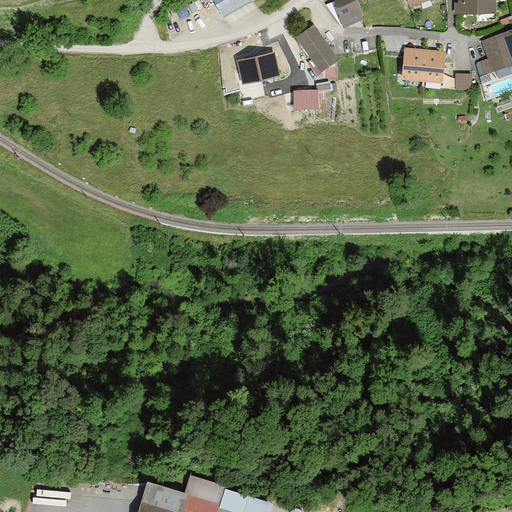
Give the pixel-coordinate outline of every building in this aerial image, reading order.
[(213,0),(223,17),(251,0),(213,0)] [(358,0),(349,0),(334,5),(340,25),(364,18),(358,0)] [(495,12),(494,0),(456,0),(457,14),(495,12)] [(314,23),(295,36),(319,71),(337,58),(314,23)] [(511,62),(511,41),(507,29),(479,39),(485,58),(476,61),(480,74),(511,62)] [(446,52),(404,49),(402,79),(443,83),(446,52)] [(273,51),(237,60),(243,90),(261,86),(259,80),(278,76),(273,51)] [(472,74),(455,73),(455,90),(472,90),(472,74)] [(317,88),(331,87),(331,79),(316,81),(317,88)] [(292,87),(292,107),(317,106),(316,87),(292,87)] [(185,473),(180,492),(175,511),(213,511),(219,484),(185,473)] [(175,511),(180,492),(142,479),(131,511),(175,511)] [(267,511),(271,500),(219,484),(213,511),(267,511)] [(296,511),(297,511),(297,509),(296,506),(294,504),(291,503),(288,503),(285,504),(283,506),(282,509),(282,511),(296,511)]
